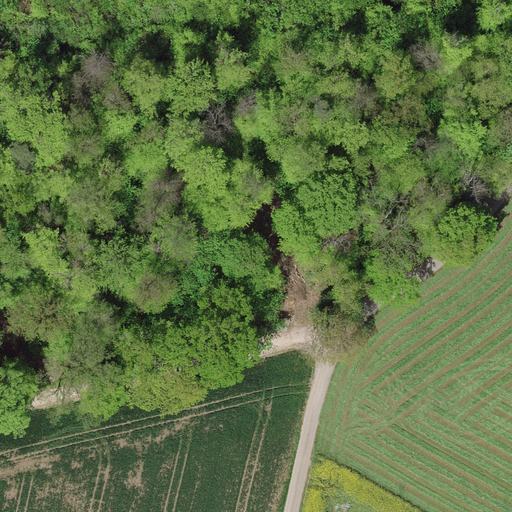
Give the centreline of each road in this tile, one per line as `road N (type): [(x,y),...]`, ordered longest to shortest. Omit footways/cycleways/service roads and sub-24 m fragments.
road 1 (track): [(342,334),(0,409)]
road 2 (unclassified): [(511,156),(342,334)]
